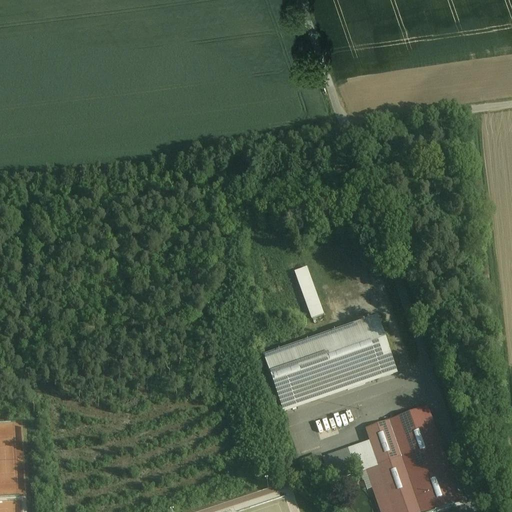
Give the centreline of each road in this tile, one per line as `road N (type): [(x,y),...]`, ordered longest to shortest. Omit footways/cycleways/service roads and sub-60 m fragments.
road 1 (unclassified): [(342,122),(479,511)]
road 2 (unclassified): [(511,105),(342,122)]
road 3 (unclassified): [(299,0),(342,122)]
